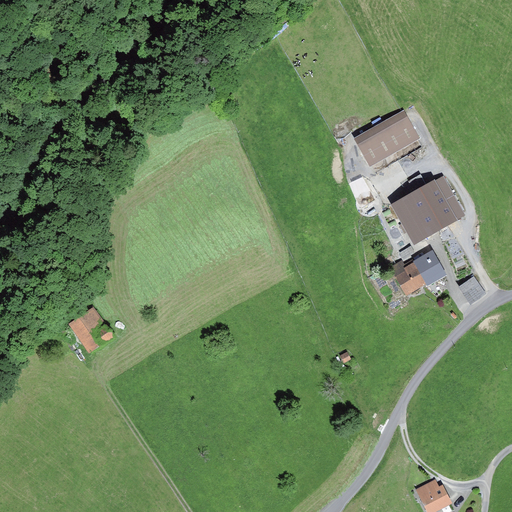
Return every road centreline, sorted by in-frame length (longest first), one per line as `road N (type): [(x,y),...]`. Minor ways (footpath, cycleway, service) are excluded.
road 1 (residential): [(330,511),(368,473),(423,368),(474,318),(511,296)]
road 2 (track): [(409,109),(472,211),(465,244),(500,299)]
road 3 (track): [(106,350),(97,371),(188,511)]
road 4 (track): [(488,482),(453,484),(424,467),(401,408)]
road 5 (track): [(473,219),(439,243),(474,318)]
